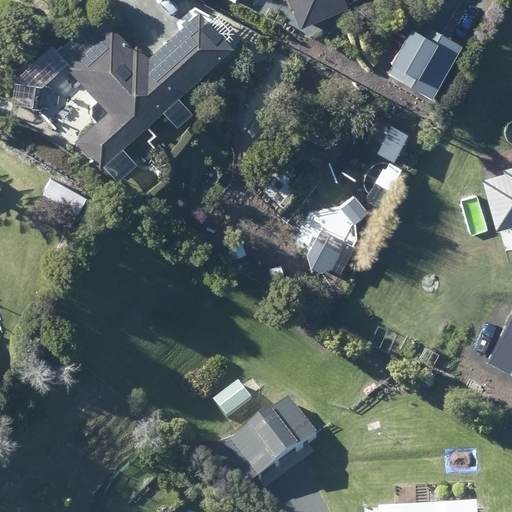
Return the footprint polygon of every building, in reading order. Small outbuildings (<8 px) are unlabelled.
[(290,0),(303,27),(347,8),(349,7),(345,0),(290,0)] [(231,50),(234,48),(200,12),(150,58),(138,44),(134,48),(113,25),(68,67),(108,112),(75,141),(100,169),(147,126),(231,50)] [(389,72),(433,95),(461,43),(418,19),(414,27),(412,26),(395,56),(389,53),(382,67),(389,72)] [(406,169),(420,151),(412,146),(416,141),(399,129),(382,151),(393,160),(384,171),(370,160),(355,179),(373,193),(379,185),(389,192),(406,169)] [(310,167),(293,154),(274,179),(291,192),(310,167)] [(91,197),(56,178),(45,199),(81,217),(91,197)] [(362,197),(341,208),(350,226),(372,216),(362,197)] [(348,246),(328,232),(313,253),(307,261),(326,275),(348,246)] [(318,440),(291,404),(234,448),(262,483),(318,440)]
